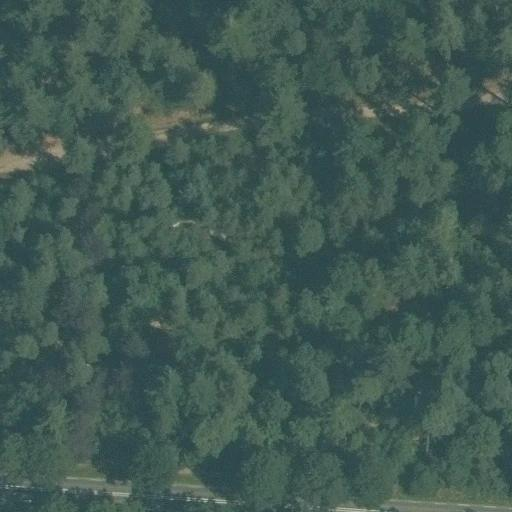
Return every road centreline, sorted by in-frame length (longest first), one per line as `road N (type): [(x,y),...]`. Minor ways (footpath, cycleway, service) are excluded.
road 1 (track): [(511,107),(443,102),(173,116),(0,153)]
road 2 (primary): [(220,511),(0,497)]
